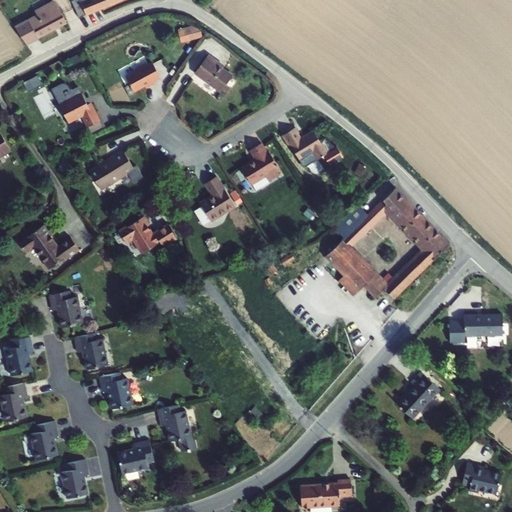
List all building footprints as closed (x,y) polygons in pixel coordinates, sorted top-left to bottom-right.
[(79,17),(120,0),(72,0),(79,17)] [(25,46),(67,24),(59,9),(54,3),(36,13),(37,15),(15,26),(25,46)] [(232,74),(217,64),(218,62),(207,54),(195,72),(220,90),(232,74)] [(139,71),(126,77),(134,92),(149,84),(150,86),(155,83),(154,82),(160,78),(152,63),(147,66),(146,65),(138,69),(139,71)] [(30,90),(44,83),(40,75),(27,82),(30,90)] [(72,97),(59,104),(68,123),(81,116),(87,128),(100,121),(91,103),(87,105),(85,100),(79,89),(70,94),(72,97)] [(294,127),(283,135),(290,146),(292,145),(301,159),(314,151),(318,159),(325,154),(330,162),(344,154),(337,144),(336,145),(335,144),(326,138),(325,137),(324,137),(320,140),(314,130),(301,138),(298,133),(294,127)] [(0,173),(3,172),(0,166),(0,155),(10,150),(0,132),(0,173)] [(258,190),(272,182),(271,179),(282,172),(279,167),(281,166),(271,149),(269,151),(263,142),(251,149),(257,159),(243,167),(258,190)] [(111,158),(89,172),(101,190),(110,184),(109,182),(120,176),(121,178),(128,174),(129,177),(136,173),(133,169),(133,168),(122,150),(110,157),(111,158)] [(235,206),(216,177),(205,184),(212,196),(200,203),(202,206),(195,210),(202,222),(209,218),(211,221),(235,206)] [(368,214),(344,238),(327,254),(346,274),(340,280),(355,294),(360,289),(377,273),(351,247),(387,211),(391,207),(395,212),(408,199),(396,187),(368,214)] [(414,206),(408,199),(395,212),(391,207),(387,211),(398,222),(414,206)] [(358,203),(333,227),(344,238),(368,214),(358,203)] [(333,226),(333,227),(358,203),(357,203),(333,226)] [(394,298),(450,243),(414,206),(398,222),(424,248),(427,252),(425,255),(422,251),(394,278),(390,273),(383,279),(382,278),(370,289),(377,296),(385,288),(394,298)] [(143,217),(119,232),(126,243),(133,239),(142,254),(158,244),(157,243),(160,241),(163,246),(176,238),(168,225),(152,235),(147,226),(148,225),(143,217)] [(43,225),(18,243),(25,253),(33,247),(49,269),(66,257),(67,259),(79,250),(71,237),(58,246),(50,236),(51,236),(43,225)] [(377,273),(360,289),(372,301),(377,296),(370,289),(382,278),(377,273)] [(70,291),(49,295),(52,310),(57,310),(61,328),(83,323),(77,297),(72,298),(70,291)] [(464,321),(450,321),(450,342),(465,341),(465,335),(503,334),(503,314),(464,314),(464,321)] [(95,333),(75,337),(78,352),(83,351),(86,370),(108,365),(102,338),(96,340),(95,333)] [(32,352),(29,337),(9,341),(10,348),(5,349),(11,376),(32,371),(28,353),(32,352)] [(121,378),(120,372),(99,376),(103,392),(108,391),(111,409),(133,404),(127,377),(121,378)] [(440,388),(422,372),(414,382),(412,383),(415,385),(398,404),(413,418),(440,388)] [(6,422),(27,417),(23,399),(28,398),(24,383),(5,387),(6,394),(0,395),(6,422)] [(178,404),(158,409),(161,424),(165,423),(170,441),(179,439),(181,451),(196,448),(193,436),(191,436),(185,410),(180,411),(178,404)] [(36,460),(58,456),(54,437),(58,436),(55,421),(35,426),(37,432),(30,434),(36,460)] [(134,448),(117,452),(122,474),(147,469),(146,463),(153,461),(149,440),(133,444),(134,448)] [(66,499),(88,494),(84,476),(88,475),(85,460),(65,464),(67,471),(61,472),(66,499)] [(496,495),(502,473),(484,469),(485,467),(467,462),(462,484),(470,486),(469,490),(479,493),(480,491),(496,495)] [(338,482),(335,482),(301,485),(303,507),(340,504),(340,495),(352,494),(351,479),(338,479),(338,482)]
